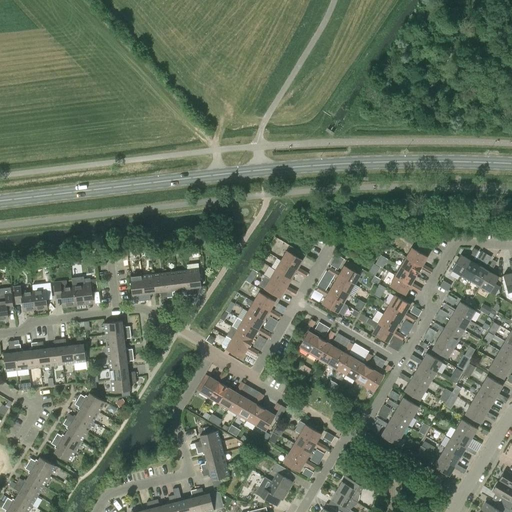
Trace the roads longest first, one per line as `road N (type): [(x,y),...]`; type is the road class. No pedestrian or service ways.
road 1 (secondary): [(511,164),(289,168),(0,202)]
road 2 (residential): [(97,511),(107,494),(188,473),(178,408),(212,351)]
road 3 (residential): [(399,363),(428,312),(423,294),(454,243),(511,246)]
road 4 (residential): [(294,301),(253,374),(212,351)]
road 5 (residential): [(399,363),(294,301)]
road 6 (residential): [(463,494),(359,431)]
